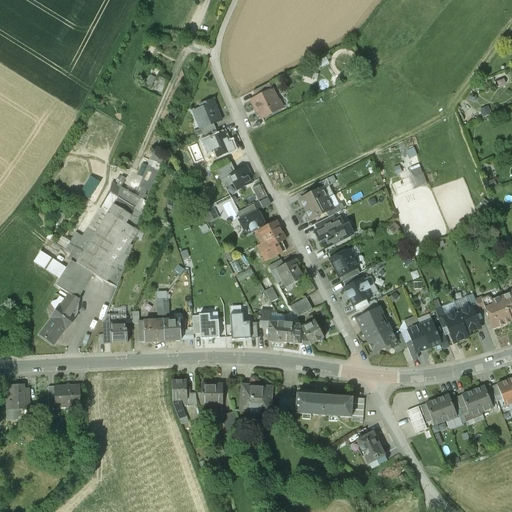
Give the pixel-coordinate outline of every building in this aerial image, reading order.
[(161,75),(154,89),(162,92),(168,79),(161,75)] [(269,82),(253,91),(256,97),(272,89),(269,82)] [(256,97),(253,98),(252,102),(254,107),(257,108),(262,117),(280,108),(277,102),(277,100),(272,89),(256,97)] [(213,125),(221,121),(212,99),(200,104),(201,108),(193,111),(200,129),(213,125)] [(200,129),(194,132),(196,138),(203,135),(215,130),(213,125),(200,129)] [(215,130),(203,135),(206,142),(211,140),(211,139),(217,136),(215,130)] [(217,136),(211,139),(211,140),(215,149),(214,150),(218,158),(232,152),(224,133),(217,136)] [(407,150),(410,158),(417,155),(414,147),(407,150)] [(393,183),(397,194),(427,183),(420,165),(400,172),(403,179),(393,183)] [(149,167),(140,187),(142,188),(137,199),(136,199),(141,201),(155,169),(149,167)] [(246,168),(230,176),(233,183),(236,182),(240,189),(251,183),(246,173),(248,172),(246,168)] [(121,176),(116,187),(120,189),(125,178),(121,176)] [(328,179),(312,187),(315,192),(322,188),(323,189),(331,185),(328,179)] [(137,199),(120,189),(116,187),(115,187),(112,193),(118,197),(108,213),(128,225),(127,225),(134,230),(145,202),(141,201),(136,199),(137,199)] [(315,192),(300,199),(305,210),(328,199),(323,189),(322,188),(315,192)] [(103,210),(70,261),(76,265),(76,264),(108,213),(118,197),(112,193),(102,209),(103,210)] [(328,199),(305,210),(310,220),(326,213),(333,209),(333,208),(328,199)] [(258,202),(239,212),(243,219),(260,210),(262,209),(258,202)] [(338,205),(333,208),(333,209),(326,213),(328,218),(332,216),(341,212),(338,205)] [(260,210),(243,219),(240,220),(245,231),(245,233),(246,233),(247,233),(264,224),(261,218),(263,217),(260,210)] [(108,213),(76,264),(91,273),(95,276),(127,225),(128,225),(108,213)] [(328,218),(316,224),(319,230),(335,222),(332,216),(328,218)] [(335,222),(319,230),(322,237),(320,238),(325,248),(347,237),(343,230),(345,229),(340,219),(335,222)] [(276,222),(260,230),(266,241),(269,247),(274,245),(285,239),(276,222)] [(127,225),(95,276),(106,282),(117,264),(138,231),(134,230),(127,225)] [(266,241),(257,246),(265,261),(286,251),(283,245),(276,248),(274,245),(269,247),(266,241)] [(344,251),(342,252),(341,254),(330,260),(331,260),(336,269),(335,270),(339,278),(340,277),(357,268),(359,268),(353,256),(351,257),(347,251),(346,252),(344,251)] [(280,260),(268,267),(271,272),(276,270),(283,266),(280,260)] [(76,265),(70,261),(55,285),(69,294),(75,298),(76,298),(91,273),(76,264),(76,265)] [(300,277),(292,261),(283,266),(276,270),(284,285),(285,287),(296,282),(295,280),(300,277)] [(117,264),(106,282),(117,287),(125,267),(117,264)] [(58,265),(52,274),(57,277),(63,268),(58,265)] [(357,268),(340,277),(343,282),(357,275),(360,274),(357,268)] [(276,270),(271,272),(279,287),(284,285),(276,270)] [(357,275),(343,282),(346,288),(360,280),(357,275)] [(346,288),(344,288),(353,306),(371,297),(371,296),(378,292),(370,277),(363,280),(362,279),(346,288)] [(511,288),(511,291),(511,292),(501,296),(510,317),(511,315),(511,288)] [(271,290),(264,293),(270,305),(277,301),(271,290)] [(69,294),(52,318),(53,319),(40,335),(53,344),(65,328),(66,329),(75,317),(74,316),(76,313),(78,299),(76,298),(75,298),(69,294)] [(475,300),(473,296),(467,298),(470,306),(471,306),(474,313),(479,311),(475,300)] [(491,300),(490,298),(488,297),(482,299),(484,303),(483,304),(485,308),(493,329),(511,321),(510,317),(501,296),(491,300)] [(306,298),(290,307),(296,318),(312,309),(306,298)] [(481,298),(475,300),(479,311),(485,308),(483,304),(484,303),(482,299),(481,298)] [(160,320),(138,321),(139,342),(165,341),(162,299),(157,300),(158,316),(160,320)] [(179,319),(168,320),(167,299),(162,299),(164,320),(165,341),(181,340),(180,331),(179,319)] [(376,302),(368,305),(372,312),(379,308),(376,302)] [(470,306),(457,312),(466,334),(480,328),(474,313),(471,306),(470,306)] [(372,312),(357,319),(358,320),(357,322),(358,324),(360,324),(366,336),(365,338),(366,340),(368,340),(368,341),(369,341),(390,330),(387,324),(384,325),(380,316),(382,314),(379,308),(372,312)] [(441,309),(435,311),(442,328),(447,326),(444,317),(445,317),(441,309)] [(269,328),(270,323),(270,312),(259,311),(257,327),(269,328)] [(445,317),(444,317),(447,326),(454,343),(468,338),(466,334),(457,312),(445,317)] [(243,314),(230,315),(232,341),(251,339),(251,337),(250,324),(250,322),(244,323),(243,314)] [(209,315),(199,315),(199,317),(200,334),(200,340),(219,339),(218,321),(210,321),(209,315)] [(432,321),(419,326),(428,348),(441,344),(441,343),(438,336),(432,321)] [(314,322),(301,329),(307,339),(310,345),(323,339),(314,322)] [(110,323),(102,323),(103,345),(110,344),(109,326),(110,325),(110,323)] [(257,323),(250,324),(251,337),(258,337),(257,323)] [(270,323),(269,328),(268,339),(268,341),(283,343),(285,324),(270,323)] [(300,325),(285,324),(283,343),(299,344),(300,325)] [(110,325),(109,326),(110,344),(127,344),(126,325),(110,325)] [(419,326),(407,331),(411,342),(416,353),(428,348),(419,326)] [(187,328),(187,330),(180,331),(181,340),(193,340),(193,328),(187,328)] [(390,330),(369,341),(374,353),(385,347),(387,350),(397,345),(390,330)] [(449,346),(444,334),(438,336),(441,343),(441,344),(443,349),(449,346)] [(416,353),(411,342),(406,345),(412,361),(418,359),(416,353)] [(186,380),(172,381),(173,400),(178,400),(182,400),(184,404),(187,404),(187,394),(190,393),(190,388),(186,388),(186,380)] [(511,391),(508,381),(497,385),(502,400),(505,407),(511,404),(511,391)] [(490,384),(484,386),(491,403),(497,401),(491,387),(490,384)] [(24,385),(4,386),(5,421),(14,420),(14,418),(17,418),(17,411),(29,411),(28,389),(24,389),(24,385)] [(221,385),(201,385),(202,405),(222,405),(221,385)] [(265,387),(242,385),(240,411),(249,412),(249,408),(261,409),(260,413),(270,413),(272,390),(265,390),(265,387)] [(497,385),(491,387),(497,401),(497,402),(502,400),(497,385)] [(80,386),(54,387),(55,408),(57,408),(57,404),(79,403),(79,407),(81,407),(80,386)] [(491,403),(484,386),(473,391),(482,413),(493,409),(491,403)] [(473,391),(461,395),(468,412),(470,418),(482,413),(473,391)] [(190,393),(187,394),(187,404),(197,404),(195,398),(195,393),(190,393)] [(454,393),(449,395),(455,412),(461,410),(456,397),(454,393)] [(352,398),(297,394),(296,398),(296,410),(295,414),(351,418),(352,398)] [(449,395),(437,400),(446,422),(457,417),(455,412),(449,395)] [(468,412),(461,395),(456,397),(461,410),(463,414),(468,412)] [(296,398),(279,397),(278,409),(296,410),(296,398)] [(364,399),(352,398),(351,418),(351,422),(363,423),(364,399)] [(178,400),(173,400),(173,403),(181,424),(188,421),(186,416),(184,416),(178,400)] [(437,400),(425,404),(432,421),(434,426),(446,422),(437,400)] [(432,421),(425,404),(420,406),(427,423),(432,421)] [(407,411),(409,416),(420,412),(418,407),(407,411)] [(409,416),(411,422),(422,418),(420,412),(409,416)] [(411,422),(413,427),(424,423),(422,418),(411,422)] [(413,427),(415,433),(426,428),(424,423),(413,427)] [(372,434),(357,441),(368,463),(383,456),(372,434)]
